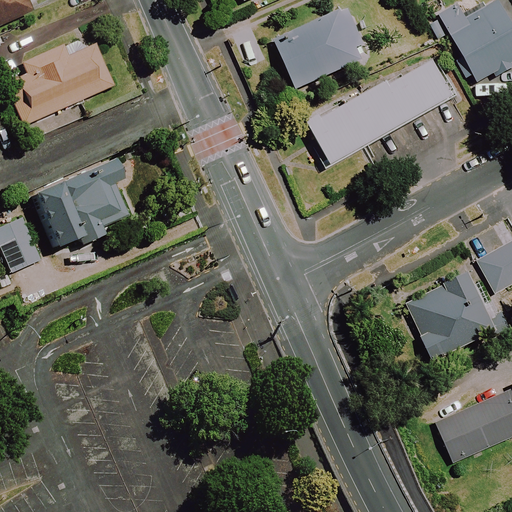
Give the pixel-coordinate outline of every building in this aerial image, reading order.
[(0,0),(0,26),(23,17),(15,0),(0,0)] [(511,66),(511,35),(495,5),(464,22),(457,10),(439,20),(475,86),(511,66)] [(360,62),(340,14),(273,42),(293,91),(360,62)] [(106,94),(88,49),(60,61),(56,49),(3,71),(25,126),(106,94)] [(451,101),(429,60),(358,99),(356,96),(304,124),(328,168),(451,101)] [(120,217),(111,197),(119,193),(106,165),(24,201),(48,254),(74,243),(77,249),(98,239),(94,229),(120,217)] [(37,264),(22,222),(0,229),(0,263),(5,276),(37,264)] [(511,285),(511,243),(478,261),(495,294),(511,285)] [(496,334),(468,265),(400,293),(428,362),(496,334)] [(511,438),(511,388),(433,424),(452,466),(511,438)]
